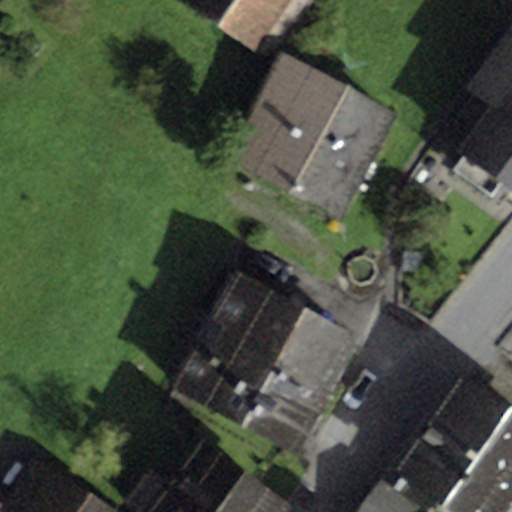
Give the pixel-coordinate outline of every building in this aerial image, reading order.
[(193,0),(250,36),(274,0),(193,0)] [(274,0),(250,36),(284,57),(321,0),(274,0)] [(511,186),(511,35),(472,91),(497,109),(465,153),(466,153),(511,186)] [(230,156),(334,213),(388,115),(284,57),(230,156)] [(500,208),(511,190),(511,186),(466,153),(451,174),(500,208)] [(220,412),(253,355),(323,394),(339,366),(354,341),(252,285),(230,273),(202,325),(208,328),(194,352),(175,385),(187,393),(220,412)] [(189,349),(194,352),(208,328),(202,325),(189,349)] [(253,355),(220,412),(291,452),(323,394),(253,355)] [(424,511),(428,511),(440,500),(444,503),(506,413),(465,383),(391,488),(424,511)] [(456,511),(511,511),(511,417),(506,413),(444,503),(456,511)] [(280,511),(284,508),(201,445),(170,487),(150,472),(127,502),(140,511),(280,511)] [(4,509),(8,511),(100,511),(33,467),(4,509)] [(387,485),(368,511),(424,511),(391,488),(387,485)]
